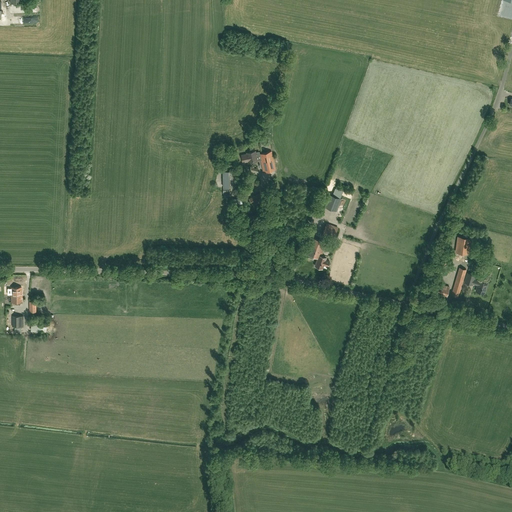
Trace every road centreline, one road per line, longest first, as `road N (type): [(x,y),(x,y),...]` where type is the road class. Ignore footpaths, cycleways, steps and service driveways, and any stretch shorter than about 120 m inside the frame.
road 1 (unclassified): [(0,270),(268,278),(404,305)]
road 2 (unclassified): [(404,305),(511,55)]
